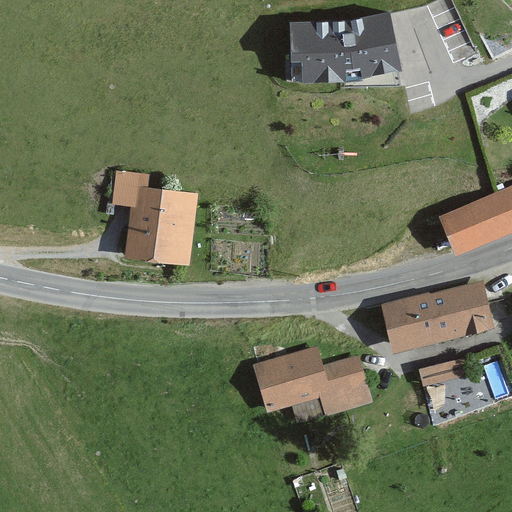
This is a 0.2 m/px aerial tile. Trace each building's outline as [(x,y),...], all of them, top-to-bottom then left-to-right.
[(380,13),(337,22),(280,22),(281,82),(338,82),(391,72),(380,13)] [(127,210),(120,258),(183,268),(194,198),(144,191),(146,178),(115,173),(110,207),(127,210)] [(511,186),(434,219),(449,256),(511,230),(511,186)] [(378,307),(389,355),(490,331),(479,284),(378,307)] [(318,368),(313,350),(251,368),(264,412),(319,396),(326,419),(372,406),(358,356),(318,368)] [(468,358),(417,373),(422,388),(473,373),(468,358)]
